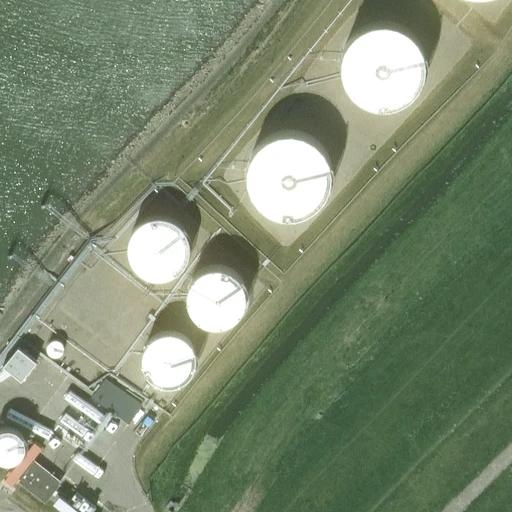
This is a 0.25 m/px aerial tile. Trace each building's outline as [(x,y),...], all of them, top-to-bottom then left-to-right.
[(425,72),(425,60),(423,49),(418,39),(410,30),(400,24),(389,21),(377,21),(366,24),(356,30),(348,39),(343,49),(341,60),(341,72),(345,83),(352,92),(361,99),(372,104),(383,106),(394,104),(405,99),(414,92),(421,83),(425,72)] [(330,181),(331,170),(329,158),(324,148),(316,139),(306,133),(295,130),(283,130),(272,133),(262,139),(254,148),(249,158),(247,169),(247,181),(251,192),(258,201),(267,208),(277,213),(289,215),(300,213),(311,209),(320,201),(327,192),(330,181)] [(187,258),(190,249),(189,239),(186,230),(179,222),(171,217),(162,215),(152,215),(143,219),(135,225),(130,233),(127,243),(128,252),(131,261),(137,269),(146,274),(155,277),(165,276),(174,273),(182,267),(187,258)] [(191,280),(190,282),(189,284),(188,287),(187,292),(187,294),(187,297),(188,299),(188,302),(189,304),(190,306),(193,311),(194,313),(196,315),(198,316),(200,318),(202,319),(204,320),(209,322),(214,323),(217,323),(219,323),(222,322),(227,321),(231,319),(235,316),(237,314),(239,312),(240,310),(243,305),(244,303),(244,302),(245,298),(245,296),(245,293),(245,291),(245,288),(244,284),(242,281),(241,279),(240,277),(238,275),(236,273),(234,271),(232,270),(230,268),(228,267),(225,266),(221,265),(218,265),(213,265),(211,265),(208,266),(206,267),(203,268),(200,270),(197,272),(195,274),(194,275),(192,277),(191,280)] [(194,368),(196,359),(195,350),(190,341),(183,335),(175,331),(165,331),(156,333),(149,339),(144,347),(142,356),(143,365),(147,374),(154,380),(163,384),(172,384),(181,382),(189,376),(194,368)] [(51,341),(49,343),(47,346),(46,350),(47,353),(49,355),(51,357),(52,358),(56,359),(59,358),(62,356),(64,354),(65,349),(64,346),(63,344),(61,342),(58,341),(54,340),(51,341)] [(23,379),(37,361),(20,347),(5,365),(23,379)] [(24,449),(25,441),(23,434),(18,429),(12,426),(4,426),(0,427),(0,458),(1,459),(8,460),(15,459),(21,455),(24,449)] [(47,499),(61,481),(34,460),(18,481),(45,502),(47,499)]
